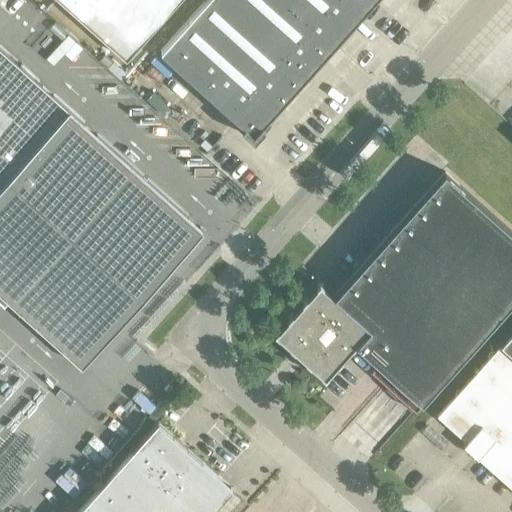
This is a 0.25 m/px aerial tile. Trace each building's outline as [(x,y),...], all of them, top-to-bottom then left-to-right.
[(63,0),(128,58),(180,0),(63,0)] [(205,0),(159,51),(230,115),(253,135),(374,0),(205,0)] [(201,231),(0,49),(0,294),(80,366),(201,231)] [(358,343),(378,360),(370,368),(415,408),(422,400),(424,402),(511,303),(511,228),(448,171),(337,294),(322,281),(276,332),(327,378),(358,343)] [(511,482),(511,331),(439,416),(467,442),(465,444),(477,455),(480,453),(511,482)] [(209,511),(232,487),(157,420),(75,511),(209,511)]
